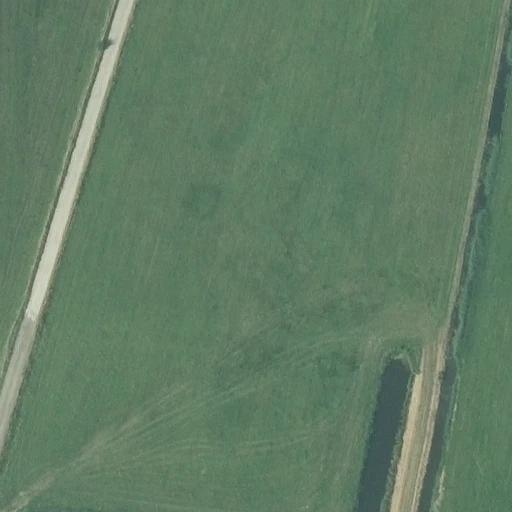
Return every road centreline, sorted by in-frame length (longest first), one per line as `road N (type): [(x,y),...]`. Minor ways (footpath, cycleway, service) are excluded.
road 1 (track): [(406,511),(431,386),(420,329),(379,308),(317,318),(160,404),(3,511)]
road 2 (track): [(0,413),(127,0)]
